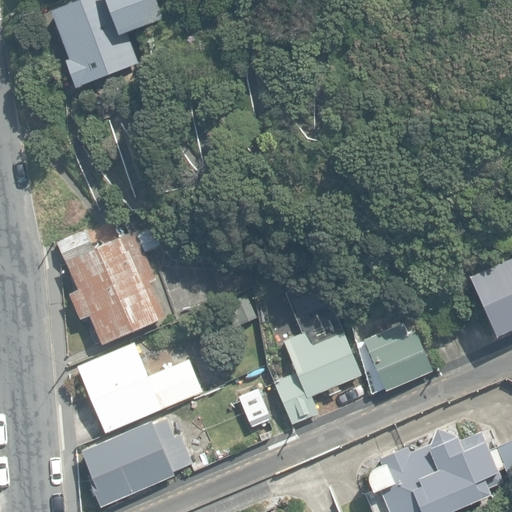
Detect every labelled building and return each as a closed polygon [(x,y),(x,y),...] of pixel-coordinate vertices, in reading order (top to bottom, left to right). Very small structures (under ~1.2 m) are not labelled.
[(69,61),(78,86),(141,62),(130,33),(166,19),(158,0),(83,0),(54,11),(72,59),(68,61),(69,61)] [(91,315),(104,344),(167,317),(152,282),(158,279),(146,252),(149,250),(150,251),(164,245),(149,208),(118,221),(124,235),(95,247),(87,230),(59,241),(62,248),(58,250),(62,259),(65,257),(67,263),(71,261),(83,289),(72,293),(82,319),(91,315)] [(511,258),(472,277),(498,336),(511,329),(511,258)] [(276,381),(294,424),(320,413),(321,413),(314,395),(364,374),(323,277),(288,292),(305,333),(286,341),(299,372),(276,381)] [(232,297),(243,320),(260,312),(255,285),(232,297)] [(366,340),(387,390),(435,370),(413,319),(366,340)] [(107,432),(203,391),(189,359),(150,377),(135,343),(79,367),(107,432)] [(90,478),(103,506),(176,474),(175,472),(195,464),(182,435),(177,437),(169,418),(155,424),(154,420),(144,425),(84,451),(96,476),(90,478)] [(366,492),(374,511),(449,511),(494,494),(488,478),(500,473),(487,440),(484,441),(480,432),(465,438),(438,428),(432,443),(411,451),(409,446),(380,457),(382,463),(377,465),(375,467),(373,470),(372,472),(371,475),(371,478),(372,480),(375,488),(366,492)] [(511,440),(498,446),(511,478),(511,440)]
